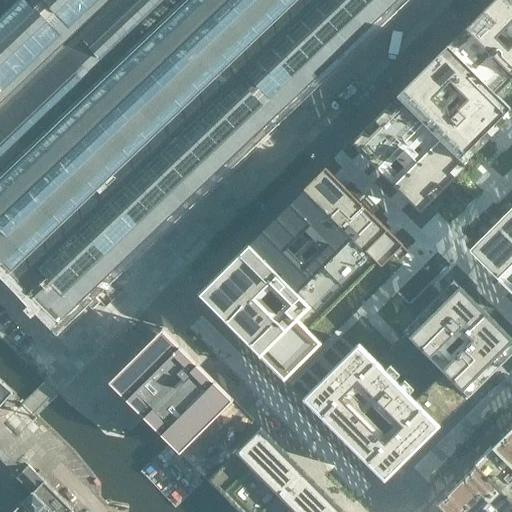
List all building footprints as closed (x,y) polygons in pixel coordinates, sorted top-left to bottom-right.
[(0,0),(0,263),(57,323),(396,0),(0,0)] [(511,0),(492,0),(350,141),(420,211),(451,180),(466,165),(459,158),(510,107),(497,93),(511,78),(511,0)] [(493,90),(442,141),(459,158),(466,165),(451,180),(476,205),(502,231),(511,220),(511,71),(471,30),(458,43),(472,57),(466,62),(493,90)] [(304,190),(199,294),(284,380),(319,345),(390,274),(382,266),(403,245),(325,167),(303,189),(304,190)] [(511,205),(468,249),(511,292),(511,205)] [(357,335),(298,394),(384,481),(511,353),(511,323),(457,268),(404,321),(407,324),(376,355),(357,335)] [(163,329),(110,382),(180,453),(233,400),(163,329)] [(75,511),(28,465),(23,470),(0,446),(0,405),(13,392),(0,380),(0,459),(17,476),(32,492),(11,511),(75,511)] [(511,511),(511,424),(431,505),(438,511),(511,511)] [(337,511),(260,435),(212,483),(241,511),(337,511)]
